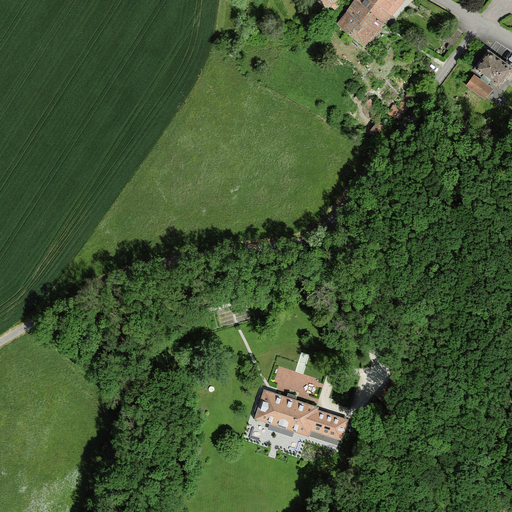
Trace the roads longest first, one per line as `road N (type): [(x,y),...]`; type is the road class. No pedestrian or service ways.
road 1 (track): [(0,343),(140,269),(313,235),(350,198),(479,24)]
road 2 (track): [(430,288),(487,316),(506,345),(510,393),(481,511)]
road 3 (track): [(399,356),(430,317),(432,296),(398,245),(372,168)]
